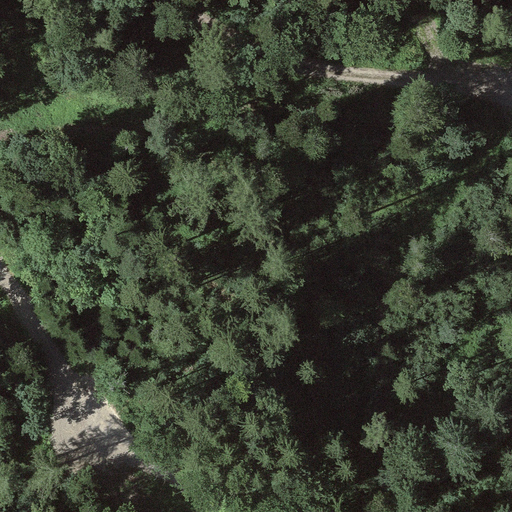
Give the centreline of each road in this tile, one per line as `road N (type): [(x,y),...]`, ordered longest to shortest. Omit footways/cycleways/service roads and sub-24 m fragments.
road 1 (track): [(259,511),(104,441),(0,274)]
road 2 (track): [(172,0),(316,67),(511,99)]
